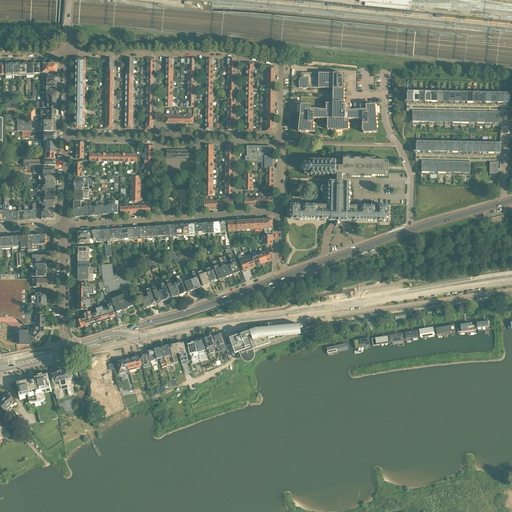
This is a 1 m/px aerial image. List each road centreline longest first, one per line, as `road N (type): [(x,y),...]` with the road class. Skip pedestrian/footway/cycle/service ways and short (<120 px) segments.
road 1 (tertiary): [(117,334),(409,230)]
road 2 (residential): [(511,296),(329,320)]
road 3 (primary): [(304,309),(159,332)]
road 4 (primary): [(511,275),(391,294)]
